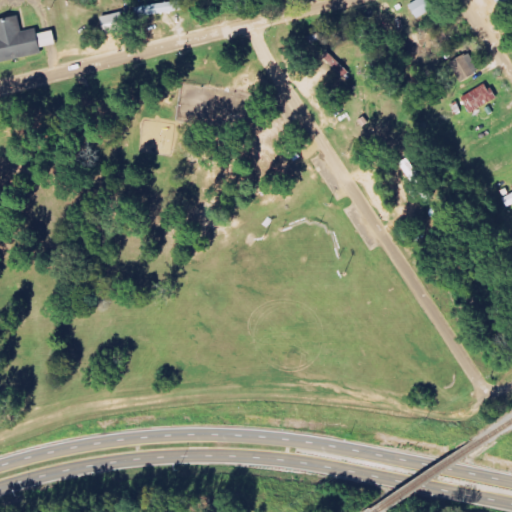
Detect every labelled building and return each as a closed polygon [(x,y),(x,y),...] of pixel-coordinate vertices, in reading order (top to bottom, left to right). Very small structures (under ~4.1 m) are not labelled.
[(421,0),(413,5),(421,19),(438,9),(433,0),(421,0)] [(140,16),(187,11),(186,2),(140,6),(140,16)] [(105,17),(110,36),(131,31),(126,12),(105,17)] [(0,20),(0,37),(0,38),(0,60),(61,51),(58,31),(41,34),(41,29),(25,31),(23,16),(0,20)] [(455,62),(464,81),(483,72),(474,53),(455,62)] [(465,98),(475,115),(500,100),(491,83),(465,98)] [(426,180),(413,158),(404,163),(418,185),(426,180)]
